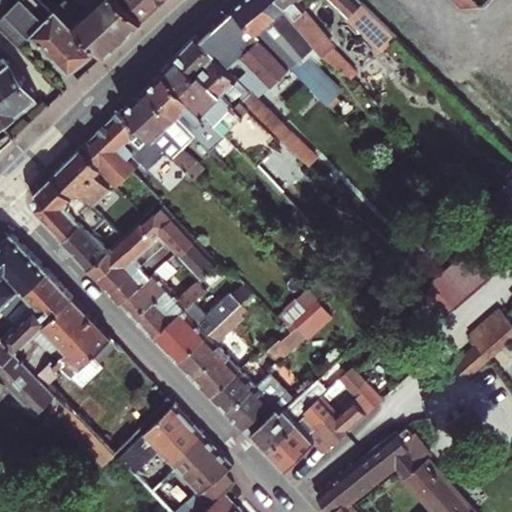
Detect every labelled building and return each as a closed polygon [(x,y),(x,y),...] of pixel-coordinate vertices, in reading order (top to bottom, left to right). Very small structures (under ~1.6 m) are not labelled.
[(74,21),(57,5),(45,16),(28,0),(15,0),(0,16),(0,28),(16,44),(32,29),(46,42),(52,40),(55,47),(64,58),(65,57),(72,66),(96,48),(73,22),(74,21)] [(74,21),(106,51),(143,17),(124,0),(98,0),(84,13),(68,0),(61,0),(57,5),(74,21)] [(124,0),(143,17),(160,0),(124,0)] [(239,0),(235,4),(279,49),(290,61),(291,62),(306,49),(315,41),(279,0),(239,0)] [(279,0),(315,41),(324,52),(333,43),(308,15),(323,1),(321,0),(279,0)] [(333,0),(381,47),(398,32),(365,0),(321,0),(323,1),(323,0),(333,0)] [(290,61),(279,49),(235,4),(200,36),(216,52),(198,69),(220,92),(227,85),(276,132),(310,164),(319,155),(251,87),(263,76),(268,81),(290,61)] [(197,33),(179,50),(198,69),(216,52),(200,36),(197,33)] [(303,74),(316,61),(306,49),(291,62),(303,74)] [(269,138),(276,132),(227,85),(220,92),(198,69),(179,50),(170,59),(163,66),(227,131),(257,162),(275,145),(269,138)] [(4,51),(0,54),(0,63),(9,57),(4,51)] [(0,63),(0,116),(3,120),(38,91),(9,57),(0,63)] [(341,87),(316,61),(303,74),(327,100),(341,87)] [(227,131),(163,66),(147,81),(195,131),(220,156),(229,149),(219,138),(227,131)] [(195,131),(147,81),(124,103),(175,155),(192,171),(196,167),(192,162),(197,157),(183,143),(195,131)] [(169,160),(175,155),(124,103),(82,144),(103,167),(115,180),(138,159),(124,144),(128,141),(151,164),(163,153),(169,160)] [(0,146),(4,144),(15,135),(3,120),(0,116),(0,146)] [(82,144),(52,173),(73,195),(78,191),(92,206),(110,224),(120,235),(139,216),(144,211),(137,203),(115,224),(104,212),(109,207),(100,198),(111,187),(97,172),(103,167),(82,144)] [(80,216),(92,206),(78,191),(73,195),(52,173),(37,187),(34,203),(64,232),(60,236),(88,264),(89,264),(120,235),(110,224),(99,235),(80,216)] [(139,216),(156,235),(162,230),(177,245),(191,232),(158,198),(144,211),(139,216)] [(110,224),(92,206),(80,216),(99,235),(110,224)] [(132,271),(142,262),(135,255),(156,235),(139,216),(120,235),(89,264),(97,272),(116,254),(120,259),(132,271)] [(7,228),(0,235),(0,264),(19,285),(41,264),(7,228)] [(191,232),(177,245),(202,271),(207,267),(216,275),(225,267),(191,232)] [(468,247),(432,280),(456,303),(492,272),(468,247)] [(121,298),(150,270),(146,266),(142,262),(132,271),(120,259),(116,254),(97,272),(121,298)] [(339,278),(352,264),(342,254),(329,267),(339,278)] [(174,262),(167,255),(150,270),(121,298),(154,332),(193,296),(204,286),(197,277),(177,296),(158,276),(174,262)] [(0,264),(0,302),(17,286),(19,285),(0,264)] [(19,285),(17,286),(31,301),(3,328),(11,338),(7,342),(13,349),(69,293),(41,264),(19,285)] [(339,278),(329,267),(312,285),(315,288),(322,295),(339,278)] [(456,303),(432,280),(410,301),(432,324),(456,303)] [(154,332),(178,358),(251,286),(245,281),(210,314),(193,296),(154,332)] [(314,303),(322,295),(315,288),(312,285),(309,282),(279,312),(293,325),(314,303)] [(194,374),(220,349),(215,344),(262,297),(251,286),(178,358),(194,374)] [(96,360),(115,340),(69,293),(13,349),(45,382),(60,368),(67,376),(69,375),(79,385),(100,365),(96,360)] [(266,371),(271,377),(307,342),(308,342),(331,319),(314,303),(293,325),(270,349),(267,351),(276,361),(266,371)] [(511,316),(502,305),(471,332),(480,343),(492,356),(511,338),(511,316)] [(66,403),(45,382),(13,349),(7,342),(0,335),(0,393),(11,382),(49,420),(52,417),(66,403)] [(263,342),(250,355),(262,368),(260,372),(263,376),(268,380),(271,377),(266,371),(276,361),(267,351),(270,349),(263,342)] [(480,343),(457,363),(469,376),(492,356),(480,343)] [(238,367),(220,349),(194,374),(212,393),(238,367)] [(297,417),(309,429),(332,407),(326,402),(346,382),(352,388),(364,376),(353,365),(330,387),(297,417)] [(238,367),(212,393),(222,403),(228,410),(255,384),(238,367)] [(293,399),(285,406),(297,417),(330,387),(318,374),(293,399)] [(268,380),(263,376),(255,384),(276,406),(281,410),(285,406),(293,399),(271,377),(268,380)] [(364,376),(352,388),(359,396),(372,409),(384,398),(364,376)] [(276,406),(255,384),(228,410),(249,432),(252,429),(276,406)] [(347,431),(372,409),(359,396),(339,415),(332,407),(309,429),(316,437),(327,448),(347,431)] [(132,471),(156,448),(169,461),(202,430),(173,400),(116,455),(118,457),(126,465),(132,471)] [(113,450),(66,403),(52,417),(99,464),(113,450)] [(252,429),(267,445),(297,417),(285,406),(281,410),(276,406),(252,429)] [(267,445),(287,465),(316,437),(309,429),(297,417),(267,445)] [(202,430),(169,461),(196,489),(186,498),(198,511),(223,489),(232,481),(223,469),(232,461),(202,430)] [(413,432),(404,441),(394,430),(366,452),(357,459),(318,490),(333,507),(327,511),(476,511),(456,488),(426,455),(430,452),(413,432)] [(126,465),(118,457),(110,465),(118,473),(126,465)] [(142,481),(150,489),(169,470),(162,463),(142,481)] [(198,511),(243,511),(223,489),(198,511)]
